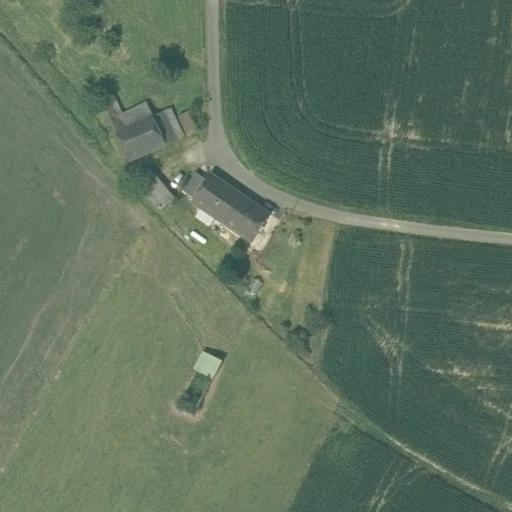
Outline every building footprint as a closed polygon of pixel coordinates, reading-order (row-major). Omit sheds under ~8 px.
[(147,102),(123,114),(113,95),(102,102),(130,162),(166,145),(153,116),(147,102)] [(171,108),(153,116),(166,145),(185,137),(171,108)] [(197,131),(188,112),(179,117),(187,135),(197,131)] [(138,184),(145,192),(159,180),(152,172),(138,184)] [(196,173),(184,191),(194,198),(206,179),(196,173)] [(241,194),(211,174),(192,203),(251,244),(271,215),(241,194)] [(159,180),(145,192),(161,211),(175,199),(159,180)] [(206,353),(197,372),(213,381),(223,362),(206,353)]
